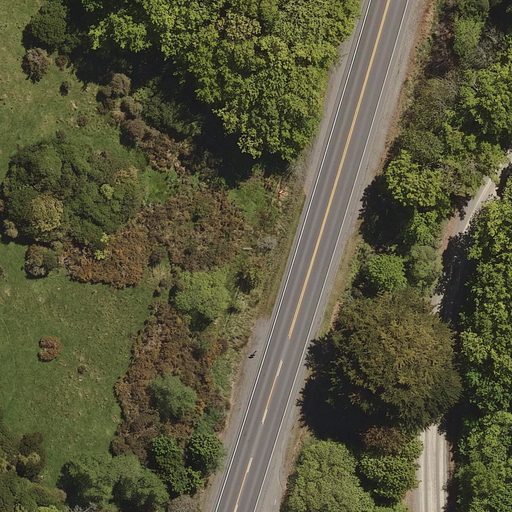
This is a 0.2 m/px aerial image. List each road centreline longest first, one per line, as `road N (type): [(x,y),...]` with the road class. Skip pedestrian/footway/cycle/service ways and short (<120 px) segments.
road 1 (trunk): [(234,511),(388,0)]
road 2 (unclassified): [(434,511),(436,392),(451,293),(511,161)]
